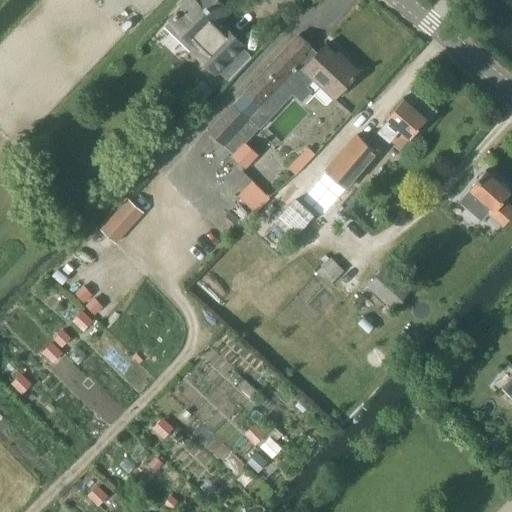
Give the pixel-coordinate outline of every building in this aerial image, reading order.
[(225,25),(222,28),(216,21),(219,19),(230,8),(222,0),(183,0),(181,2),(183,5),(178,9),(177,8),(173,13),(174,14),(170,18),(196,43),(196,42),(202,48),(198,53),(215,71),(243,42),(225,25)] [(298,33),(208,130),(224,145),(234,154),(245,141),(246,140),(247,142),(294,93),(303,102),(313,91),(308,86),(313,80),(334,100),(361,70),(346,56),(344,59),(326,41),(316,49),(298,33)] [(413,107),(401,96),(385,115),(387,117),(377,128),(388,137),(390,134),(401,143),(425,117),(422,114),(424,111),(416,103),(413,107)] [(357,134),(327,169),(348,188),(378,153),(357,134)] [(234,154),(233,155),(246,167),(259,153),(245,141),(234,154)] [(315,153),(307,146),(288,167),(296,174),(315,153)] [(511,190),(486,168),(470,187),(472,189),(462,201),(483,219),(489,211),(504,223),(511,213),(511,206),(504,200),(511,190)] [(270,197),(252,179),(237,194),(255,212),(270,197)] [(128,198),(101,228),(117,242),(144,212),(128,198)] [(413,290),(385,265),(368,284),(396,309),(413,290)] [(103,277),(93,268),(85,276),(94,286),(103,277)] [(103,307),(95,297),(86,305),(95,315),(103,307)] [(82,309),(72,319),(83,330),(93,320),(82,309)] [(71,337),(63,329),(54,339),(62,347),(71,337)] [(63,352),(52,341),(42,352),(53,363),(63,352)] [(32,383),(21,372),(11,383),(22,394),(32,383)] [(511,374),(502,387),(511,396),(511,374)] [(295,393),(285,383),(276,393),(286,403),(295,393)] [(174,428),(162,417),(153,428),(164,438),(174,428)] [(265,434),(255,424),(245,433),(255,444),(265,434)] [(268,461),(256,451),(247,462),(258,472),(268,461)] [(108,495),(97,484),(87,495),(98,506),(108,495)] [(179,501),(171,495),(164,503),(171,510),(179,501)]
